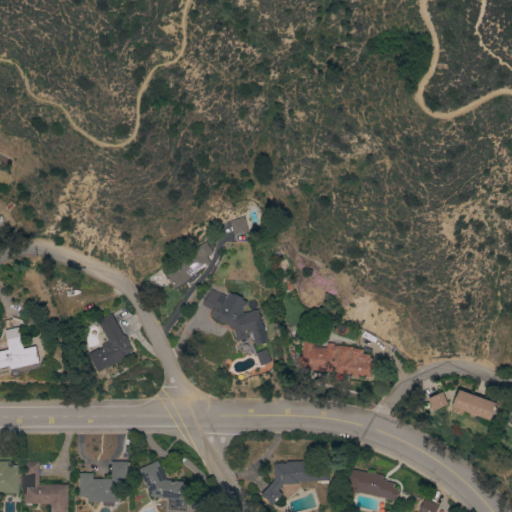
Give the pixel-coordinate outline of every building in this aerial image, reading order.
[(246,216),(250,230),(244,232),(247,242),(236,242),(234,235),(233,236),(230,223),(224,225),(222,221),(229,219),(230,221),(246,216)] [(189,277),(190,278),(175,288),(163,269),(204,241),(212,252),(206,256),(210,262),(189,277)] [(258,310),(262,326),(263,326),(267,339),(266,340),(267,343),(257,345),(256,343),(255,343),(252,332),(247,333),(249,338),(237,341),(233,328),(210,315),(212,310),(202,305),(210,289),(220,294),(225,297),(228,292),(233,295),(234,294),(243,298),(242,300),(247,302),(242,312),(244,313),(258,310)] [(124,336),(125,335),(130,344),(129,344),(131,349),(126,352),(127,353),(123,355),(125,358),(108,368),(107,367),(98,372),(88,354),(98,348),(99,350),(103,348),(101,345),(109,341),(97,321),(111,313),(124,336)] [(0,351),(9,349),(5,330),(19,327),(25,349),(37,346),(40,362),(12,369),(11,365),(0,367),(0,351)] [(359,375),(359,377),(352,376),(352,374),(298,369),(299,356),(302,356),(303,341),(314,342),(314,347),(326,348),(327,342),(334,343),(333,345),(337,346),(337,345),(352,347),(352,348),(362,349),(362,354),(370,355),(369,358),(371,358),(370,363),(373,363),(372,376),(359,375)] [(271,362),(260,366),(256,353),(266,349),(271,362)] [(497,403),(491,420),(476,415),(475,417),(468,414),(469,413),(453,407),(459,390),(497,403)] [(434,411),(428,399),(443,392),(448,404),(434,411)] [(183,482),(183,484),(191,485),(189,500),(187,500),(186,511),(174,510),(175,501),(173,501),(170,498),(151,496),(139,469),(157,460),(166,480),(183,482)] [(0,461),(9,461),(9,467),(11,467),(11,465),(17,465),(17,466),(19,466),(19,493),(0,493),(0,461)] [(39,461),(39,485),(68,484),(68,511),(47,511),(47,505),(27,505),(27,494),(22,494),(22,475),(25,475),(24,461),(39,461)] [(88,496),(79,497),(79,473),(93,473),(93,479),(112,479),(112,461),(127,461),(127,478),(121,478),(121,487),(119,487),(119,502),(88,502),(88,496)] [(274,464),(286,464),(286,461),(312,461),(312,467),(329,467),(330,481),(299,481),(299,484),(283,484),(278,490),(283,494),(272,506),(268,502),(269,501),(265,497),(264,499),(261,495),(274,480),(274,464)] [(368,473),(369,472),(382,475),(381,479),(387,480),(386,481),(394,483),(393,488),(398,489),(398,493),(399,493),(398,495),(397,495),(395,501),(355,491),(356,486),(353,485),(355,480),(348,478),(350,469),(368,473)] [(439,506),(436,511),(418,511),(424,500),(439,506)]
